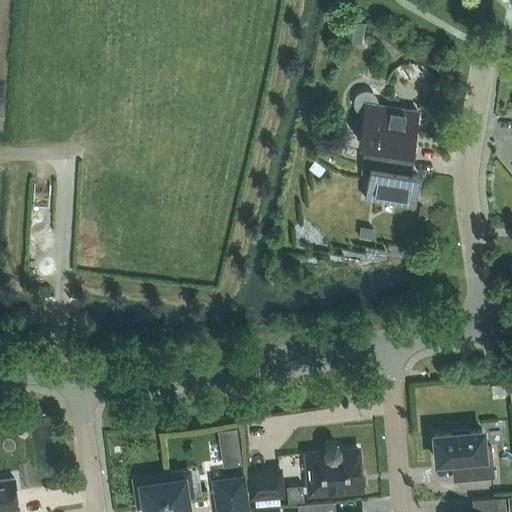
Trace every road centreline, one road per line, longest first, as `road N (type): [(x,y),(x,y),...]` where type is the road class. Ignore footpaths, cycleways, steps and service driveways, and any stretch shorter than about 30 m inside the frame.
road 1 (tertiary): [(80,374),(213,371),(386,342)]
road 2 (residential): [(485,328),(466,182),(482,82),(511,47)]
road 3 (residential): [(403,511),(386,342)]
road 4 (residential): [(95,511),(80,374)]
